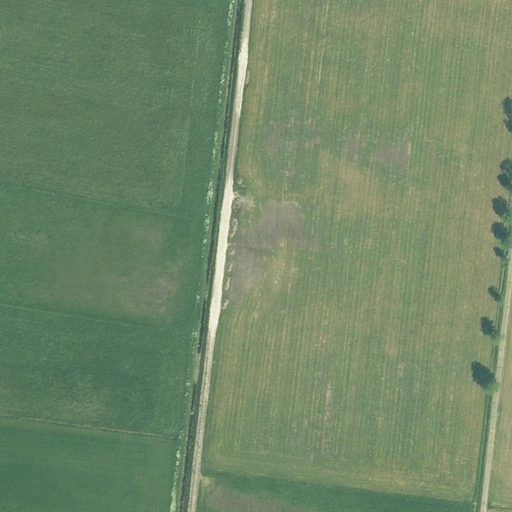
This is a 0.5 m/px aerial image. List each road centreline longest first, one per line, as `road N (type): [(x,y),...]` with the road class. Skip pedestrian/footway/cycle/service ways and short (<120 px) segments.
road 1 (track): [(247,0),(190,511)]
road 2 (track): [(511,266),(481,511)]
